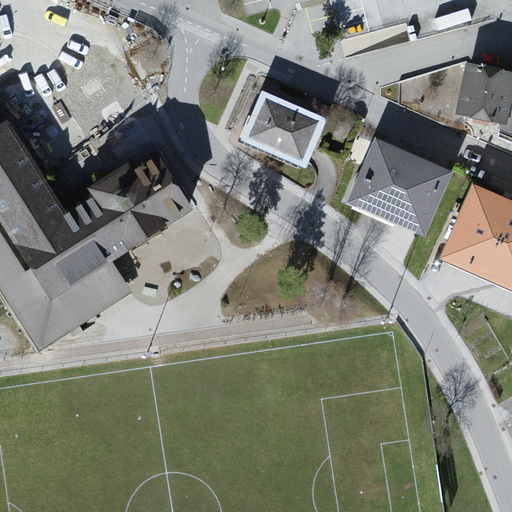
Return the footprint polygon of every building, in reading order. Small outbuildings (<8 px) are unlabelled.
[(511,81),(511,78),(468,70),(458,121),(502,130),(511,81)] [(328,127),(263,100),(243,148),(308,175),(328,127)] [(0,289),(40,354),(133,297),(114,265),(193,216),(158,159),(68,215),(11,122),(0,128),(0,289)] [(453,176),(375,143),(348,206),(426,239),(453,176)] [(511,206),(473,189),(441,262),(511,292),(511,206)]
